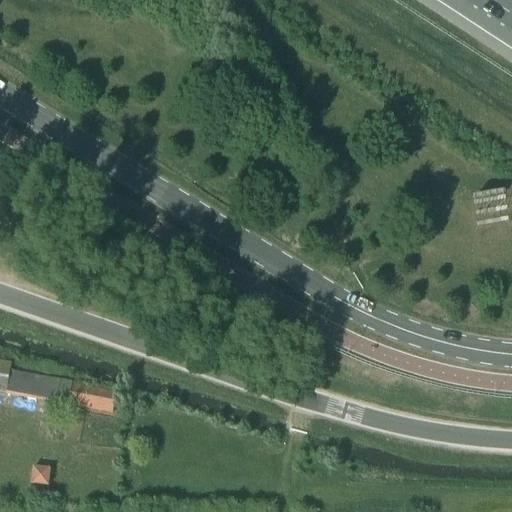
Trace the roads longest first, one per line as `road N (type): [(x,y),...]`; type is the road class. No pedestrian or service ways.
road 1 (tertiary): [(511,358),(439,346),(369,320),(0,97)]
road 2 (unclassified): [(0,298),(372,421),(511,444)]
